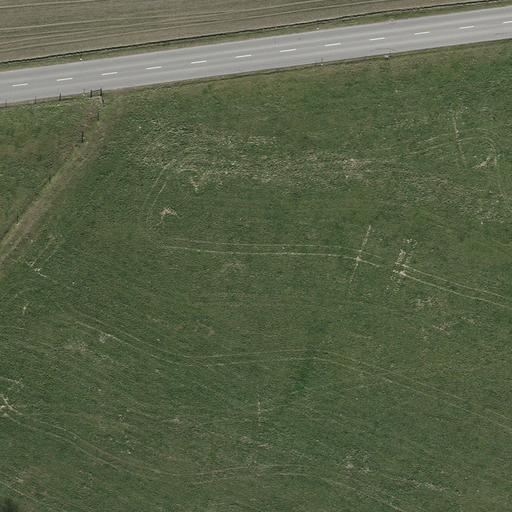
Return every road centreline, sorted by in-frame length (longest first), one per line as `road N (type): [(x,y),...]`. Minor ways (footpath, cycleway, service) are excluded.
road 1 (tertiary): [(0,88),(511,23)]
road 2 (track): [(152,71),(0,262)]
